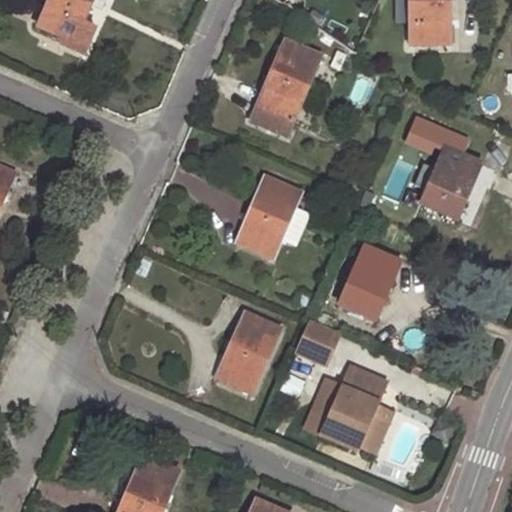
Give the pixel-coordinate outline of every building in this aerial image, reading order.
[(50,0),(38,28),(64,39),(61,46),(83,55),(94,29),(82,23),(91,0),(50,0)] [(408,0),(410,46),(449,46),(447,0),(408,0)] [(284,45),(250,123),(286,138),(320,59),(284,45)] [(337,53),(330,69),(339,72),(345,57),(337,53)] [(303,109),(297,122),(307,126),(313,113),(303,109)] [(445,152),(421,207),(455,222),(480,166),(445,152)] [(0,171),(0,207),(13,177),(0,171)] [(264,182),(237,245),(272,260),(300,196),(264,182)] [(296,212),(283,243),(294,248),(307,216),(296,212)] [(364,249),(338,307),(374,322),(399,264),(364,249)] [(153,258),(145,255),(141,264),(149,268),(153,258)] [(301,297),(298,305),(305,308),(309,300),(301,297)] [(1,311),(0,313),(0,324),(4,327),(9,314),(1,311)] [(244,317),(217,380),(251,395),(279,331),(244,317)] [(339,335),(308,322),(295,353),(326,367),(339,335)] [(385,385),(351,370),(321,439),(355,453),(357,450),(375,409),(385,385)] [(391,416),(375,409),(357,450),(372,457),(391,416)] [(143,460),(120,511),(162,511),(178,475),(143,460)] [(276,511),(256,503),(251,511),(276,511)]
